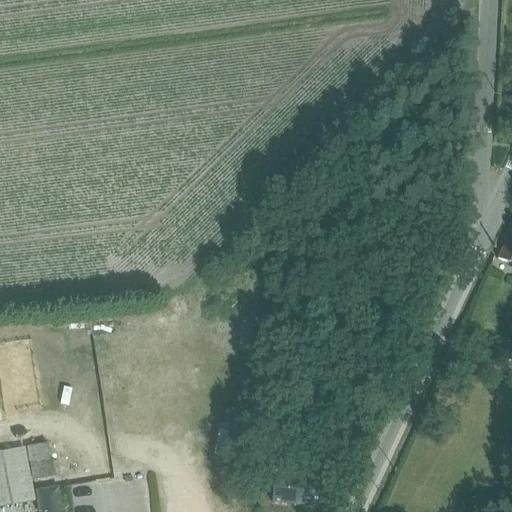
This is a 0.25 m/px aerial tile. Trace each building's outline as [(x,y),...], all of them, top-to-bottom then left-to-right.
[(511,263),(511,228),(499,258),(511,263)] [(365,407),(345,399),(337,419),(357,426),(365,407)] [(273,502),(325,507),(328,481),(290,477),(293,440),(273,438),(269,477),(275,477),(273,502)] [(27,446),(33,478),(55,475),(53,458),(51,459),(48,443),(27,446)] [(0,506),(35,500),(25,447),(1,451),(1,450),(0,450),(0,506)] [(62,511),(59,486),(35,490),(38,511),(40,511),(62,511)]
